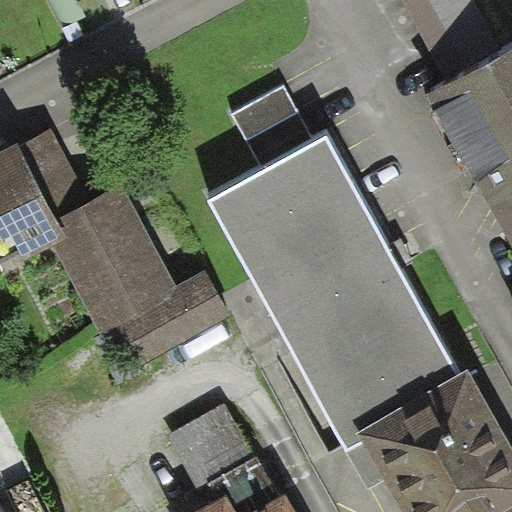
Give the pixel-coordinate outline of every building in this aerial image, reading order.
[(458,0),(392,0),(438,81),(413,95),(511,272),(511,37),(487,51),(458,0)] [(280,90),(229,114),(251,160),(302,136),(280,90)] [(56,128),(0,157),(0,271),(56,242),(124,370),(230,313),(203,262),(176,276),(125,180),(93,197),(56,128)] [(511,475),(315,136),(203,201),(346,449),(365,439),(407,511),(489,511),(511,499),(511,475)] [(216,408),(160,434),(184,483),(239,456),(216,408)] [(219,511),(213,500),(191,511),(271,511),(267,503),(249,511),(219,511)]
